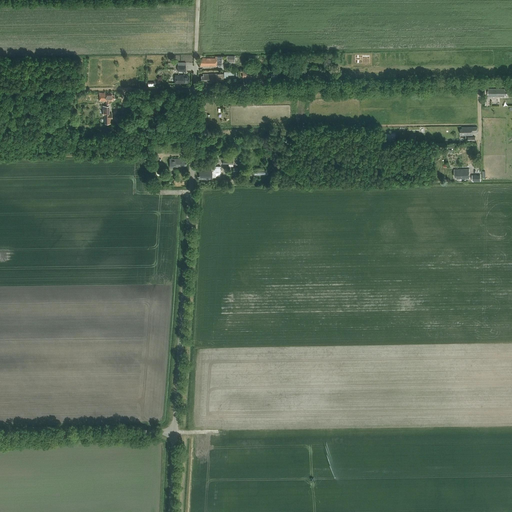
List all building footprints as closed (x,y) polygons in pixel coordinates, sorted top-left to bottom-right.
[(202,64),(202,66),(217,66),(217,65),(221,65),(221,57),(221,56),(217,56),(215,56),(215,59),(202,58),(202,60),(201,60),(201,64),(202,64)] [(203,83),(223,83),(223,74),(203,74),(203,76),(201,76),(201,81),(203,81),(203,83)] [(189,82),(189,77),(188,77),(188,75),(175,75),(175,83),(188,83),(188,82),(189,82)] [(112,99),(114,99),(114,95),(112,95),(112,93),(100,93),(100,101),(106,101),(106,104),(109,104),(109,101),(112,101),(112,99)] [(184,166),(186,165),(186,161),(186,159),(170,159),(170,168),(184,167),(184,166)] [(220,173),(221,173),(221,166),(214,166),(214,167),(212,167),(212,171),(199,171),(199,177),(201,177),(201,179),(216,179),(216,176),(220,176),(220,173)] [(456,179),(469,178),(469,169),(454,169),(455,177),(456,177),(456,179)]
